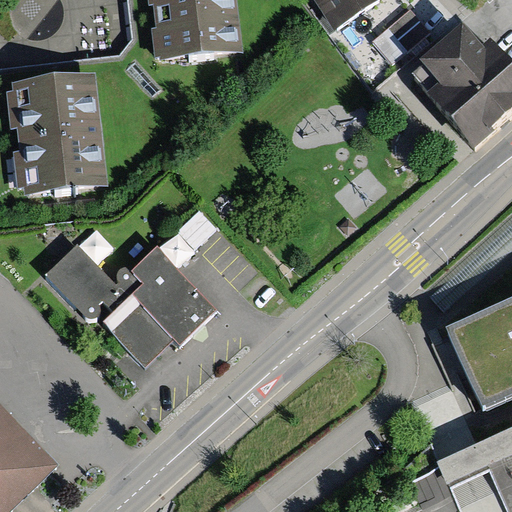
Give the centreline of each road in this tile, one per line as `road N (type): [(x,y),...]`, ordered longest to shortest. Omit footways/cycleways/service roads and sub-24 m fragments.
road 1 (primary): [(114,511),(511,156)]
road 2 (unknown): [(285,359),(184,248)]
